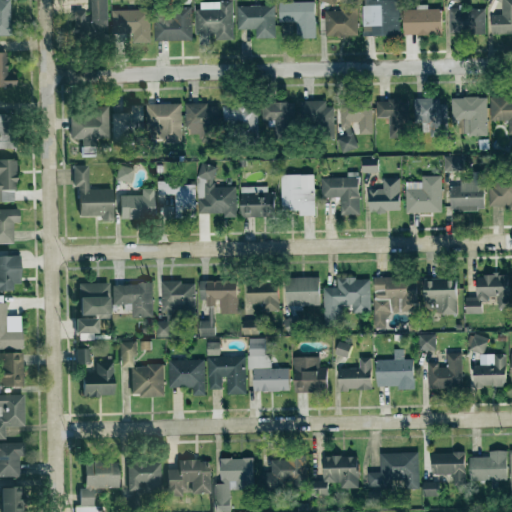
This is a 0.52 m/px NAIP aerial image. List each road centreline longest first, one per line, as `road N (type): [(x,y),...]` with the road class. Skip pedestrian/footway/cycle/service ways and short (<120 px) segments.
road 1 (residential): [(45,0),(60,511)]
road 2 (residential): [(49,78),(511,65)]
road 3 (residential): [(53,252),(511,240)]
road 4 (residential): [(59,430),(511,419)]
